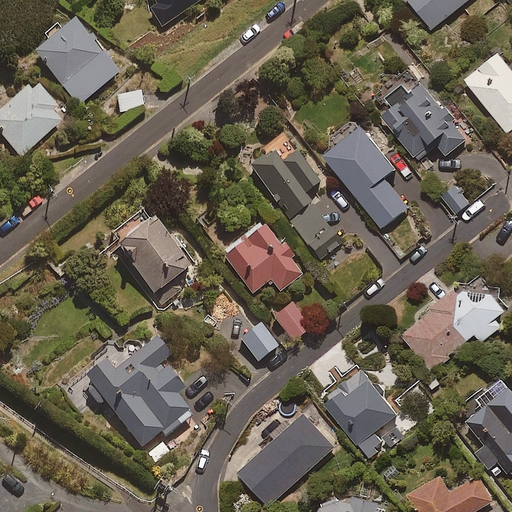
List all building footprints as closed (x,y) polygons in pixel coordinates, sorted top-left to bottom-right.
[(145,0),(150,7),(148,9),(161,29),(203,0),(145,0)] [(405,0),(431,33),(472,0),(405,0)] [(118,76),(77,25),(62,36),(57,30),(46,38),(52,46),(38,57),(79,108),(118,76)] [(466,83),(510,135),(511,133),(511,70),(498,55),(466,83)] [(468,142),(427,89),(385,121),(417,162),(438,146),(448,158),(468,142)] [(58,111),(40,91),(34,96),(30,91),(0,118),(0,136),(20,159),(61,122),(54,115),(58,111)] [(144,107),(139,93),(116,100),(121,115),(144,107)] [(398,174),(364,131),(327,160),(384,231),(410,211),(387,182),(398,174)] [(292,222),(313,207),(306,198),(320,187),(288,145),(253,170),(292,222)] [(471,206),(458,188),(445,198),(458,216),(471,206)] [(313,207),(292,222),(321,262),(342,247),(313,207)] [(302,275),(261,225),(222,256),(253,295),(271,281),(280,293),(302,275)] [(121,257),(163,307),(185,288),(180,282),(193,271),(156,227),(121,257)] [(404,339),(432,375),(452,360),(450,358),(477,337),(482,344),(502,329),(498,322),(508,314),(481,280),(404,339)] [(314,329),(294,306),(276,322),(296,345),(314,329)] [(280,350),(263,328),(242,343),(259,365),(280,350)] [(108,366),(85,384),(91,391),(87,394),(100,411),(107,405),(142,451),(163,435),(166,439),(193,418),(178,399),(185,393),(163,366),(170,360),(157,343),(116,375),(108,366)] [(399,418),(363,372),(329,398),(333,402),(328,406),(367,457),(383,444),(387,449),(402,438),(392,424),(399,418)] [(511,390),(504,381),(475,406),(482,415),(470,426),(489,448),(479,457),(492,472),(500,464),(511,477),(511,390)] [(336,448),(308,416),(240,476),(269,509),(336,448)] [(451,497),(441,480),(410,498),(418,511),(479,511),(494,503),(481,480),(451,497)] [(382,511),(384,508),(358,499),(355,508),(345,504),(327,503),(321,511),(382,511)]
